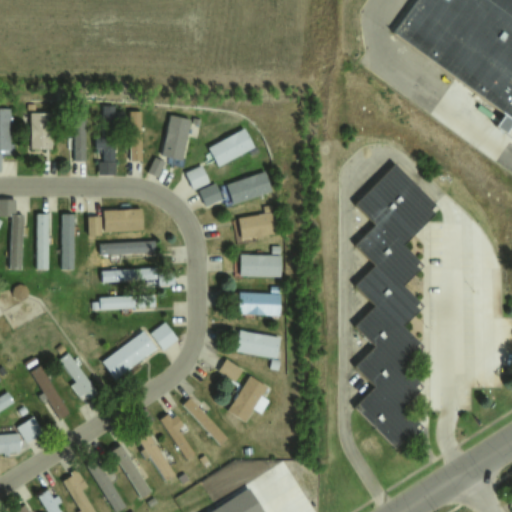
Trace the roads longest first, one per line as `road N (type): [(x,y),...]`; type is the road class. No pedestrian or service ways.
road 1 (residential): [(0,484),(180,368),(193,341),(196,256),(182,216),(153,190),(0,185)]
road 2 (tertiary): [(397,511),(511,438)]
